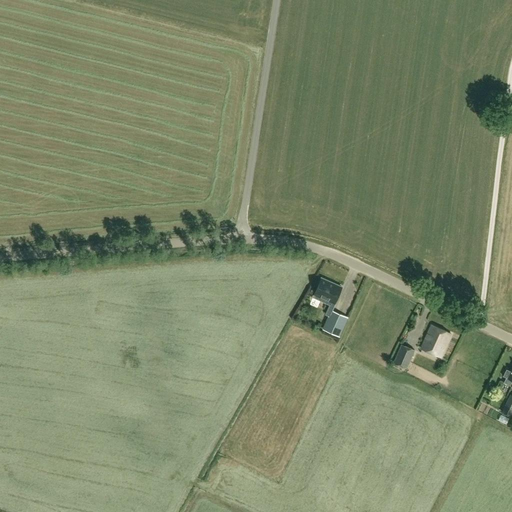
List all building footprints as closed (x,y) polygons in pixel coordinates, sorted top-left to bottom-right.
[(322,279),(314,295),(321,298),(320,301),(327,304),(328,301),(335,304),(342,288),(322,279)] [(331,311),(323,330),(339,336),(347,318),(331,311)] [(432,325),(421,349),(440,358),(451,334),(432,325)] [(402,345),(394,363),(406,369),(415,350),(402,345)] [(511,369),(511,372),(506,369),(503,376),(506,378),(504,383),(510,386),(511,381),(511,369)] [(510,416),(511,412),(511,395),(502,412),(510,416)]
